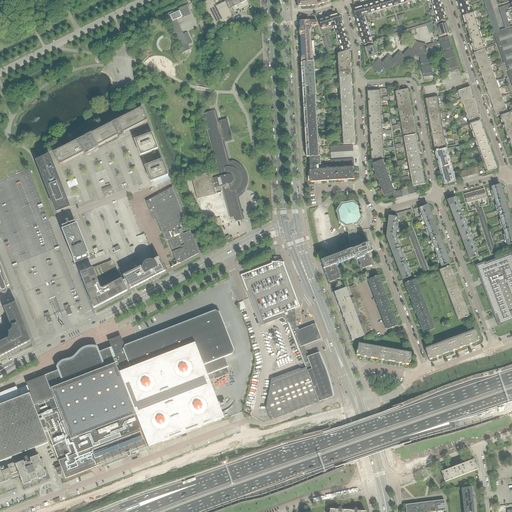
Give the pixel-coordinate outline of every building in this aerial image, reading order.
[(232,8),(247,0),(208,0),(203,3),(215,26),(236,15),(232,8)] [(383,9),(386,8),(384,0),(377,2),(380,10),(380,11),(380,14),(384,13),(383,10),(383,9)] [(390,0),(384,0),(386,8),(391,7),(391,8),(392,10),(393,10),(390,0)] [(395,6),(401,4),(399,0),(391,0),(395,9),(396,9),(396,7),(395,7),(395,6)] [(445,21),(438,0),(429,0),(430,2),(427,2),(428,4),(431,3),(433,10),(432,11),(432,10),(430,11),(431,14),(433,14),(433,13),(436,22),(435,22),(435,21),(433,22),(434,24),(445,21)] [(457,0),(462,15),(465,14),(473,12),(473,11),(471,11),(470,12),(468,7),(471,6),(471,5),(469,5),(469,6),(468,6),(466,0),(457,0)] [(376,12),(380,10),(377,2),(371,4),(374,12),(375,15),(377,15),(376,12)] [(498,8),(487,12),(493,33),(511,26),(511,3),(510,4),(503,7),(498,8)] [(367,12),(366,12),(368,14),(374,12),(371,4),(365,6),(367,12)] [(165,15),(182,53),(184,52),(190,49),(188,45),(192,43),(188,35),(184,37),(178,24),(176,20),(182,17),(182,18),(190,15),(186,5),(178,9),(179,11),(173,14),(172,12),(165,15)] [(361,16),(361,14),(359,8),(354,9),(353,11),(355,18),(361,16)] [(463,16),(469,34),(480,30),(474,12),(465,15),(463,16)] [(334,21),(335,24),(341,22),(339,15),(337,15),(332,16),(333,22),(334,21)] [(325,18),(327,27),(328,26),(328,23),(333,22),(332,16),(325,18)] [(362,16),(361,16),(355,18),(364,46),(375,42),(374,40),(373,41),(373,42),(372,42),(369,33),(370,32),(370,33),(372,32),(371,29),(369,29),(369,30),(368,30),(366,23),(369,22),(368,20),(365,21),(364,17),(363,16),(362,17),(362,16)] [(318,20),(322,32),(324,31),(323,29),(322,29),(322,28),(327,27),(325,18),(318,20)] [(299,31),(299,33),(310,32),(310,31),(311,31),(311,29),(311,26),(317,26),(316,21),(300,22),(300,23),(299,23),(299,31)] [(445,21),(434,24),(435,24),(439,37),(449,34),(445,21)] [(338,53),(349,49),(341,22),(335,24),(334,24),(334,25),(333,26),(335,31),(332,32),(332,33),(335,32),(337,39),(336,39),(334,40),(335,43),(337,43),(337,42),(338,42),(341,50),(340,51),(339,50),(338,51),(338,53)] [(432,24),(431,22),(402,31),(403,33),(432,24)] [(511,26),(498,31),(493,33),(511,85),(511,26)] [(469,34),(474,51),(485,48),(480,30),(469,34)] [(398,34),(398,33),(376,39),(377,41),(398,34)] [(420,58),(423,77),(432,76),(432,75),(433,74),(433,71),(431,71),(431,66),(432,65),(431,62),(430,62),(429,59),(428,51),(428,47),(440,43),(449,72),(458,69),(459,68),(458,66),(457,66),(455,60),(456,59),(455,57),(454,56),(452,50),(453,50),(452,47),(451,47),(449,41),(450,40),(449,37),(448,37),(446,37),(439,40),(440,42),(427,45),(427,44),(426,45),(424,44),(418,42),(418,43),(416,42),(411,48),(410,47),(404,55),(400,52),(393,59),(389,56),(383,63),(378,59),(371,67),(378,73),(383,68),(387,71),(389,69),(394,64),(398,67),(400,65),(404,60),(409,64),(411,61),(415,56),(420,58)] [(365,49),(368,59),(371,58),(371,60),(373,62),(376,59),(376,56),(377,56),(373,43),(375,42),(364,46),(365,45),(366,48),(365,49)] [(474,53),(480,69),(491,65),(486,49),(474,53)] [(337,54),(338,66),(349,65),(349,53),(348,53),(348,51),(337,54)] [(301,79),(314,78),(313,62),(300,63),(301,69),(301,71),(301,79)] [(338,66),(339,78),(350,77),(349,65),(338,66)] [(497,81),(491,65),(480,69),(485,85),(497,81)] [(351,94),(350,77),(339,78),(340,94),(351,94)] [(315,97),(314,78),(301,79),(302,87),(302,89),(302,98),(315,97)] [(485,85),(491,101),(503,96),(497,81),(485,85)] [(457,92),(463,107),(475,103),(474,100),(472,100),(470,92),(471,91),(469,87),(457,92)] [(394,91),(396,101),(409,99),(407,90),(408,90),(408,89),(394,91)] [(367,92),(368,108),(381,108),(380,91),(367,92)] [(352,110),(351,94),(340,94),(341,111),(352,110)] [(508,112),(503,96),(491,101),(496,116),(508,112)] [(316,117),(315,97),(302,98),(303,107),(303,108),(304,117),(316,117)] [(427,112),(428,116),(441,114),(438,97),(425,100),(426,104),(427,104),(429,112),(427,112)] [(410,103),(409,99),(396,101),(399,118),(412,116),(412,115),(412,116),(411,112),(410,112),(410,110),(410,109),(410,106),(409,106),(409,104),(410,103)] [(475,103),(463,107),(469,123),(476,121),(481,119),(479,115),(478,116),(475,108),(476,107),(475,103)] [(123,133),(147,121),(147,120),(142,109),(142,108),(53,154),(59,166),(83,153),(85,156),(89,154),(98,149),(97,146),(117,136),(118,138),(124,136),(123,133)] [(368,108),(369,125),(382,125),(381,108),(368,108)] [(353,127),(352,110),(341,111),(342,128),(353,127)] [(218,171),(192,178),(197,199),(223,192),(230,218),(236,216),(237,220),(241,219),(242,222),(236,197),(238,196),(240,195),(242,193),(243,191),(245,189),(246,187),(247,185),(247,182),(247,180),(247,178),(247,176),(246,173),(245,171),(245,170),(243,168),(242,166),(241,165),(239,164),(237,162),(235,161),(232,161),(231,160),(229,160),(226,160),(221,143),(232,140),(227,119),(219,121),(219,122),(216,123),(214,113),(211,114),(211,112),(203,114),(218,171)] [(506,132),(511,129),(511,114),(511,112),(500,116),(506,132)] [(441,114),(428,116),(429,120),(430,120),(432,128),(430,129),(431,133),(444,130),(441,114)] [(412,116),(399,118),(402,135),(415,133),(415,132),(414,128),(413,128),(413,126),(413,125),(413,123),(412,123),(412,120),(413,120),(412,116)] [(305,137),(317,137),(316,117),(304,117),(304,126),(305,128),(304,128),(305,137)] [(469,125),(474,141),(485,137),(480,121),(469,125)] [(369,125),(370,142),(383,141),(383,133),(385,133),(385,135),(391,135),(391,131),(385,131),(385,130),(383,130),(382,125),(369,125)] [(354,144),(353,127),(342,128),(343,145),(354,144)] [(444,130),(431,133),(432,137),(433,136),(435,145),(433,145),(434,149),(447,147),(444,130)] [(142,155),(158,149),(151,133),(146,135),(136,139),(134,140),(137,148),(140,156),(142,155)] [(403,137),(406,154),(419,151),(419,150),(418,151),(418,147),(417,147),(416,145),(417,145),(416,142),(415,139),(416,139),(416,136),(416,135),(403,137)] [(306,158),(308,157),(319,157),(317,137),(305,137),(305,146),(306,146),(306,148),(305,148),(306,158)] [(474,141),(480,157),(491,153),(485,137),(474,141)] [(384,158),(383,141),(370,142),(371,159),(384,158)] [(435,152),(440,168),(451,165),(447,149),(438,151),(435,152)] [(419,151),(406,154),(409,170),(422,168),(422,167),(421,167),(421,164),(420,164),(419,162),(420,161),(419,159),(419,158),(418,156),(419,156),(419,152),(419,151)] [(497,169),(491,153),(480,157),(486,172),(487,172),(488,172),(497,169)] [(37,162),(56,212),(69,207),(49,157),(37,162)] [(332,180),(331,168),(317,169),(317,165),(320,165),(320,157),(319,157),(308,157),(309,166),(310,166),(310,170),(308,171),(309,182),(314,181),(315,181),(326,181),(326,180),(328,180),(328,181),(332,180)] [(168,175),(162,159),(146,165),(144,166),(150,182),(152,181),(156,180),(168,175)] [(383,160),(371,165),(377,180),(389,176),(383,160)] [(456,181),(451,165),(440,168),(444,184),(456,181)] [(354,167),(331,168),(332,180),(345,180),(344,179),(346,179),(346,180),(355,179),(354,167)] [(412,187),(415,186),(425,184),(424,180),(423,181),(422,178),(423,177),(422,175),(421,172),(422,172),(422,169),(422,168),(409,170),(412,187)] [(168,175),(156,180),(158,183),(169,179),(168,175)] [(383,196),(392,193),(395,192),(394,192),(391,184),(395,183),(394,180),(391,182),(389,176),(377,180),(383,196)] [(76,186),(74,180),(67,183),(69,188),(76,186)] [(111,185),(102,189),(104,194),(113,191),(111,185)] [(500,185),(491,187),(495,202),(504,199),(503,195),(503,194),(504,194),(503,192),(502,192),(500,185)] [(176,263),(178,264),(198,254),(199,254),(198,253),(195,246),(191,234),(172,187),(146,201),(152,219),(155,218),(162,235),(163,237),(166,238),(169,237),(170,239),(167,240),(176,263)] [(453,215),(461,212),(456,197),(447,200),(449,206),(449,207),(448,207),(449,209),(450,209),(453,215)] [(505,205),(504,199),(495,202),(499,216),(508,214),(506,208),(507,208),(507,207),(507,206),(506,205),(505,205)] [(345,227),(346,227),(354,226),(357,225),(362,218),(362,216),(363,216),(361,208),(360,208),(360,206),(353,201),(340,204),(336,210),(338,223),(345,227)] [(430,211),(427,205),(418,208),(424,223),(433,219),(430,213),(431,213),(431,212),(431,211),(430,211)] [(495,250),(482,208),(477,210),(490,251),(495,250)] [(456,224),(458,230),(467,226),(461,212),(453,215),(455,221),(454,221),(454,222),(454,223),(455,224),(456,224)] [(499,216),(503,231),(511,228),(510,222),(511,222),(511,221),(511,220),(510,220),(509,220),(508,214),(499,216)] [(386,237),(395,237),(398,218),(394,217),(389,216),(386,237)] [(435,226),(433,219),(424,223),(430,237),(438,234),(436,228),(437,228),(437,227),(437,226),(436,225),(435,226)] [(86,252),(74,222),(62,226),(74,257),(75,261),(88,256),(86,252)] [(473,241),(467,226),(458,230),(460,236),(459,237),(460,238),(461,239),(461,238),(464,244),(473,241)] [(511,229),(511,228),(503,231),(507,245),(511,243),(511,229)] [(355,231),(348,232),(351,249),(329,258),(328,256),(326,258),(326,259),(320,261),(324,269),(325,272),(329,283),(341,278),(337,267),(336,268),(335,264),(355,257),(361,271),(363,270),(362,269),(372,265),(370,262),(374,261),(367,243),(367,241),(366,241),(364,233),(359,233),(358,230),(356,231),(355,231)] [(428,270),(413,230),(408,232),(423,272),(428,270)] [(142,235),(137,237),(140,244),(147,241),(144,234),(142,235)] [(441,240),(438,234),(430,237),(435,252),(444,249),(442,243),(442,242),(443,242),(442,240),(441,240)] [(396,238),(395,237),(386,237),(391,251),(400,248),(396,238)] [(478,256),(473,241),(464,244),(466,251),(465,251),(465,252),(465,253),(466,253),(467,253),(469,259),(478,256)] [(406,262),(400,248),(391,251),(397,265),(406,262)] [(444,249),(435,252),(441,267),(449,263),(447,257),(448,257),(448,256),(448,255),(447,255),(446,255),(444,249)] [(99,253),(95,255),(89,257),(91,260),(105,255),(103,251),(99,253)] [(511,256),(511,254),(511,253),(485,263),(485,262),(475,265),(476,267),(477,269),(480,276),(479,276),(483,286),(488,298),(490,303),(492,307),(494,315),(495,317),(497,322),(498,326),(511,321),(511,256)] [(131,289),(165,271),(166,271),(166,270),(165,270),(164,268),(161,262),(158,257),(152,261),(151,261),(149,261),(148,261),(147,261),(145,262),(144,263),(143,264),(142,266),(141,266),(124,275),(122,276),(129,290),(131,289)] [(266,408),(268,414),(269,417),(270,420),(274,419),(316,403),(318,402),(319,402),(333,397),(332,392),(330,388),(329,383),(328,379),(327,374),(325,370),(324,366),(322,361),(320,357),(318,353),(310,356),(305,351),(296,325),(294,309),(300,307),(300,306),(284,263),(271,262),(271,263),(240,274),(239,275),(246,291),(249,299),(260,327),(283,318),(289,324),(304,363),(304,371),(270,384),(266,408)] [(406,262),(397,265),(402,280),(411,276),(406,262)] [(94,308),(127,291),(121,279),(120,280),(112,264),(111,265),(109,264),(108,263),(92,269),(80,273),(94,308)] [(440,270),(446,287),(456,283),(450,266),(440,270)] [(368,280),(374,297),(384,293),(378,276),(368,280)] [(410,300),(421,296),(415,279),(404,283),(410,300)] [(446,287),(452,303),(462,299),(456,283),(446,287)] [(352,307),(346,288),(334,292),(332,292),(335,299),(336,299),(337,300),(337,301),(338,303),(339,305),(337,306),(339,312),(352,307)] [(391,309),(384,293),(374,297),(380,313),(391,309)] [(410,300),(417,317),(427,313),(421,296),(410,300)] [(462,299),(452,303),(459,320),(469,316),(462,299)] [(0,357),(1,357),(27,343),(29,337),(16,303),(3,308),(12,329),(10,331),(8,332),(9,335),(9,337),(0,341),(0,357)] [(339,312),(341,317),(342,318),(343,317),(344,319),(345,321),(345,322),(346,323),(344,324),(348,336),(350,336),(351,337),(352,340),(364,336),(352,307),(339,312)] [(397,326),(391,309),(380,313),(387,330),(397,326)] [(49,436),(227,368),(228,367),(224,357),(232,355),(234,350),(219,312),(215,310),(138,340),(124,345),(120,336),(114,338),(108,341),(111,347),(95,354),(94,352),(85,356),(85,355),(84,355),(83,355),(82,355),(81,355),(81,356),(81,357),(81,358),(60,366),(62,369),(26,383),(27,386),(17,389),(16,387),(7,390),(2,392),(0,393),(0,461),(0,462),(49,443),(43,429),(46,428),(49,436)] [(434,329),(427,313),(417,317),(423,333),(434,329)] [(316,323),(298,330),(296,330),(302,345),(303,345),(322,338),(316,323)] [(475,331),(458,337),(462,347),(472,343),(479,341),(475,331)] [(441,343),(445,353),(462,347),(458,337),(441,343)] [(428,357),(429,360),(445,353),(441,343),(425,349),(427,355),(427,356),(427,358),(428,357)] [(356,355),(374,358),(376,348),(358,345),(357,351),(356,351),(356,354),(356,355)] [(376,348),(374,358),(391,361),(393,351),(376,348)] [(411,354),(393,351),(391,361),(409,365),(409,362),(411,354)] [(229,374),(227,368),(49,436),(60,463),(56,465),(57,468),(55,469),(58,474),(58,475),(59,476),(60,476),(60,475),(61,475),(61,474),(61,473),(60,469),(62,469),(65,479),(105,463),(106,465),(138,452),(137,450),(147,446),(148,448),(224,418),(209,380),(214,378),(214,380),(229,374)] [(13,478),(12,478),(20,475),(23,482),(24,485),(25,485),(28,484),(33,482),(42,478),(44,478),(49,475),(42,458),(40,459),(38,455),(32,457),(33,458),(28,460),(27,457),(24,458),(25,461),(21,463),(20,460),(6,466),(6,467),(4,468),(4,467),(3,467),(2,467),(0,467),(0,484),(2,484),(2,483),(3,483),(4,483),(8,481),(9,481),(8,479),(10,479),(11,480),(12,480),(13,479),(13,478)] [(473,459),(457,466),(461,476),(477,470),(473,459)] [(445,482),(461,476),(457,466),(441,472),(445,482)] [(463,505),(473,504),(471,487),(461,488),(463,505)] [(444,500),(425,502),(425,511),(434,511),(445,511),(444,500)] [(406,511),(425,511),(425,502),(405,505),(406,511)]
